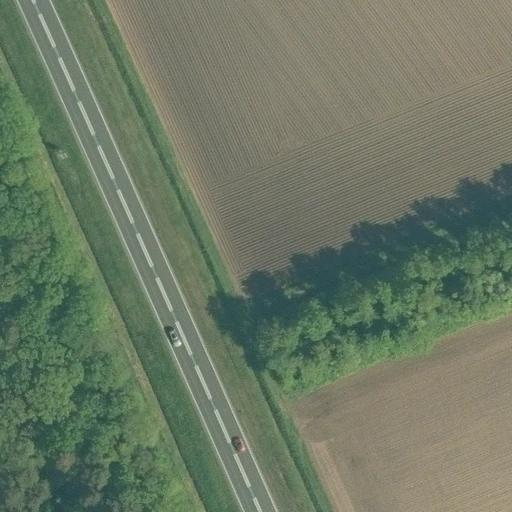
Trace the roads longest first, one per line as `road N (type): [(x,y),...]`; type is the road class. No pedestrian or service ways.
road 1 (trunk): [(259,511),(28,0)]
road 2 (track): [(104,0),(331,511)]
road 3 (track): [(247,319),(511,211)]
